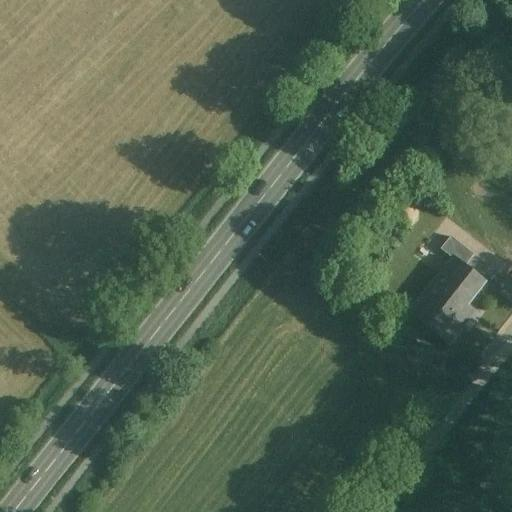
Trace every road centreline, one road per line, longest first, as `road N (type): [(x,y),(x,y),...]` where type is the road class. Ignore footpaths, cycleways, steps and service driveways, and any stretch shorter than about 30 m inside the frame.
road 1 (primary): [(19,511),(435,0)]
road 2 (residential): [(377,511),(511,349)]
